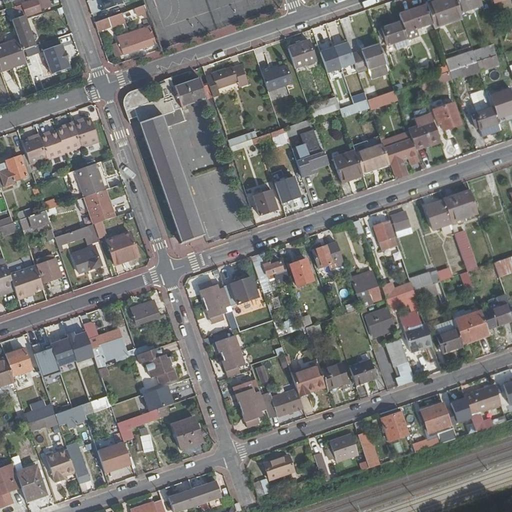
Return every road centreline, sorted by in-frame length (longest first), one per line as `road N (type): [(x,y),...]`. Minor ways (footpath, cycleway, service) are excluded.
road 1 (residential): [(511,154),(169,271)]
road 2 (residential): [(232,454),(511,357)]
road 3 (residential): [(300,17),(103,86)]
road 4 (residential): [(169,271),(103,86)]
road 5 (residential): [(232,454),(169,271)]
road 6 (residential): [(169,271),(0,329)]
road 7 (residential): [(67,511),(232,454)]
